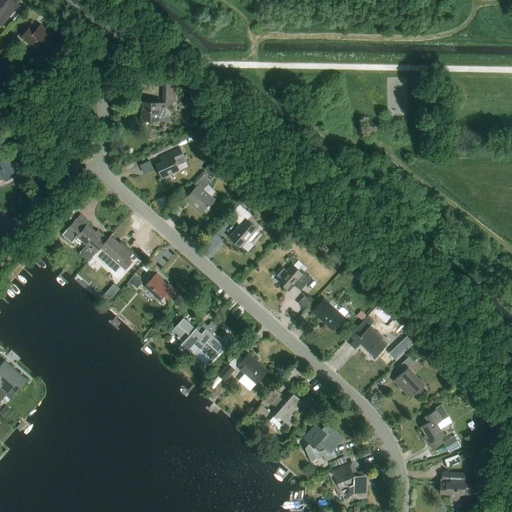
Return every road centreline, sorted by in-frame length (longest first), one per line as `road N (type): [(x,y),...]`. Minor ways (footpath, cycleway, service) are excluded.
road 1 (residential): [(398,511),(399,475),(377,423),(101,172)]
road 2 (residential): [(101,172),(104,37),(67,0)]
road 3 (residential): [(0,238),(46,183),(63,172),(101,172)]
